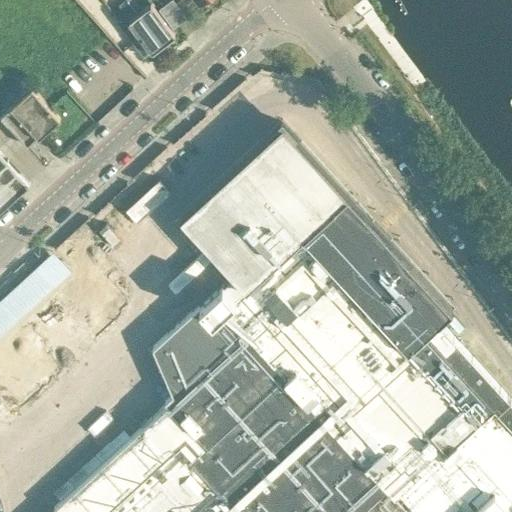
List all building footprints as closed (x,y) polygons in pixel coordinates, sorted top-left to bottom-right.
[(118,20),(145,56),(175,34),(151,2),(142,9),(136,0),(124,0),(119,4),(126,14),(118,20)] [(162,12),(170,23),(173,27),(187,17),(176,2),(162,12)] [(59,118),(60,117),(32,86),(1,115),(27,143),(26,144),(27,145),(29,143),(38,135),(39,136),(41,135),(40,135),(59,118)] [(53,506),(46,511),(402,511),(407,509),(405,507),(405,508),(395,496),(400,492),(418,511),(511,511),(511,398),(439,319),(453,307),(390,238),(372,219),(295,135),(298,132),(282,115),(266,131),(268,134),(180,214),(181,214),(190,224),(234,273),(154,344),(173,392),(165,399),(168,402),(53,506)] [(182,147),(161,165),(185,194),(206,176),(182,147)] [(0,209),(15,195),(28,183),(18,172),(19,171),(0,150),(0,209)] [(159,178),(126,208),(137,221),(171,190),(159,178)] [(13,288),(0,300),(0,331),(69,269),(53,252),(13,288)]
